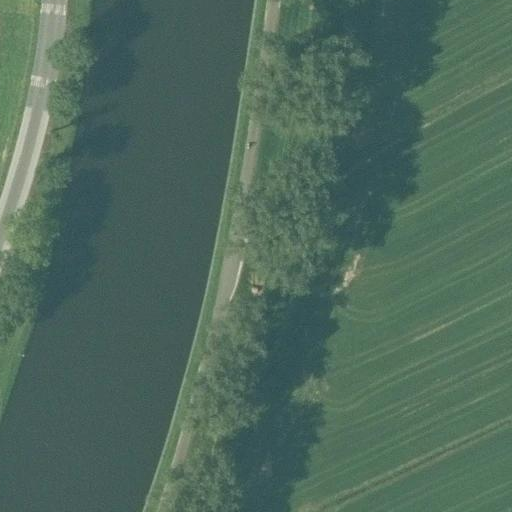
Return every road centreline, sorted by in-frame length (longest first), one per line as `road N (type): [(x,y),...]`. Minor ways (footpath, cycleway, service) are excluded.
road 1 (unclassified): [(165,511),(236,228),(271,0)]
road 2 (secondary): [(0,233),(24,169),(50,0)]
